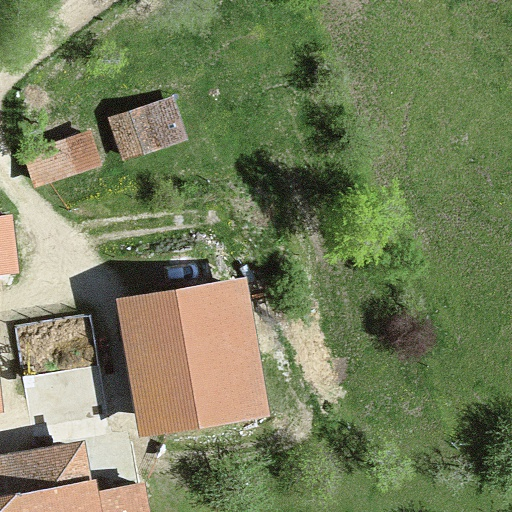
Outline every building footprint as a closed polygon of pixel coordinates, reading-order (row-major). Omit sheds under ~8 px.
[(170,102),(115,117),(125,151),(180,135),(170,102)] [(82,132),(26,155),(37,182),(93,160),(82,132)] [(11,227),(0,227),(0,268),(15,267),(11,227)] [(235,285),(143,302),(164,420),(256,403),(235,285)] [(0,459),(0,511),(90,511),(79,446),(0,459)]
